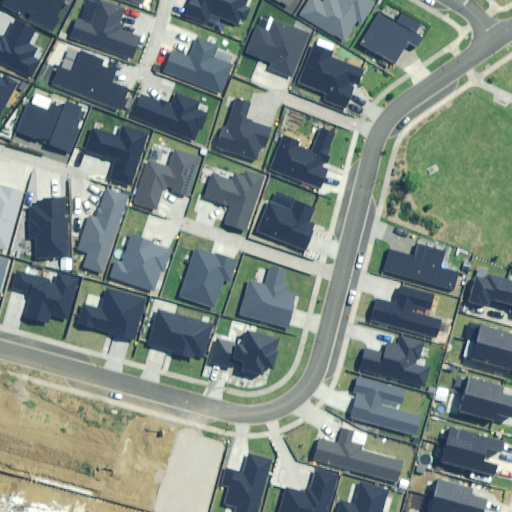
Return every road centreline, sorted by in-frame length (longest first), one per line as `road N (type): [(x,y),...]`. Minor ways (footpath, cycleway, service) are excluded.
road 1 (residential): [(342,278),(306,390),(258,414),(0,348)]
road 2 (residential): [(494,42),(401,106),(377,137),(342,278)]
road 3 (residential): [(342,278),(183,223)]
